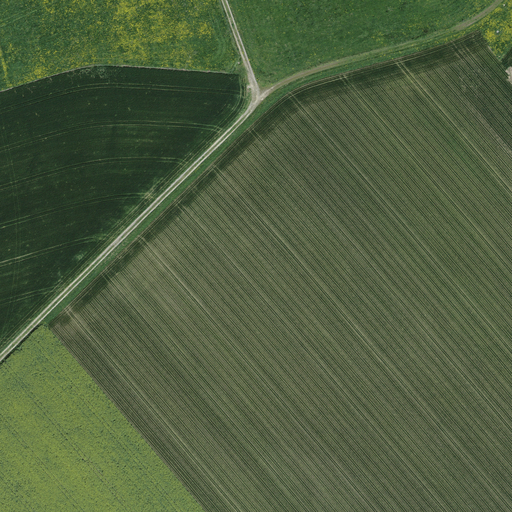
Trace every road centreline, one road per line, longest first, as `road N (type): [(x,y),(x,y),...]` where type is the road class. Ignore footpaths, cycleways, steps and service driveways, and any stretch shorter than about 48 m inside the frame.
road 1 (track): [(0,362),(259,103),(222,0)]
road 2 (track): [(259,103),(284,86),(476,25),(507,0)]
